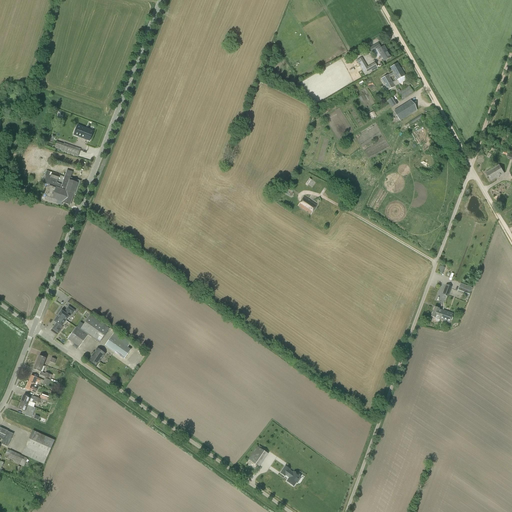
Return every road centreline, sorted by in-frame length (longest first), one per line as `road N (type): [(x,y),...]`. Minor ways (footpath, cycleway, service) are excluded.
road 1 (unclassified): [(346,511),(470,165)]
road 2 (tertiary): [(33,327),(159,0)]
road 3 (unclassified): [(286,511),(33,327)]
road 4 (track): [(378,0),(470,165)]
